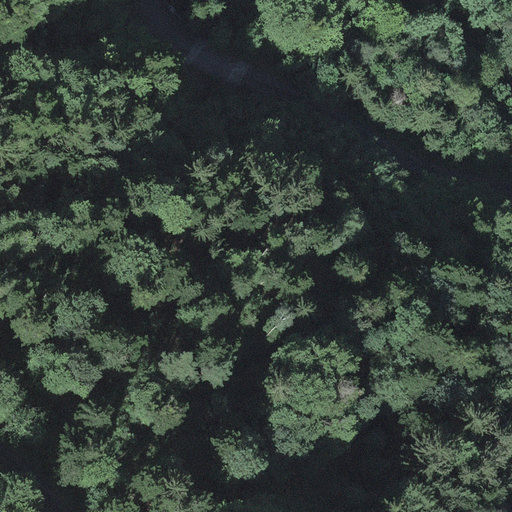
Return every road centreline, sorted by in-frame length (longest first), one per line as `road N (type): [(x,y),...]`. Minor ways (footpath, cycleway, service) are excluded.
road 1 (track): [(511,188),(438,174),(205,64),(149,0)]
road 2 (track): [(414,0),(511,99)]
